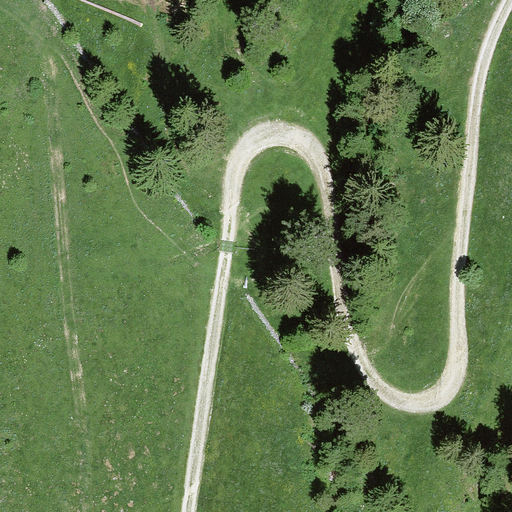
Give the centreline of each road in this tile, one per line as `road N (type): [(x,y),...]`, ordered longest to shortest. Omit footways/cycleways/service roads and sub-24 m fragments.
road 1 (track): [(507,0),(476,92),(452,386),(412,405),(381,396),(352,347),(309,145),(279,134),(250,147),(236,189),(187,511)]
road 2 (track): [(0,0),(28,11),(50,59),(95,511)]
